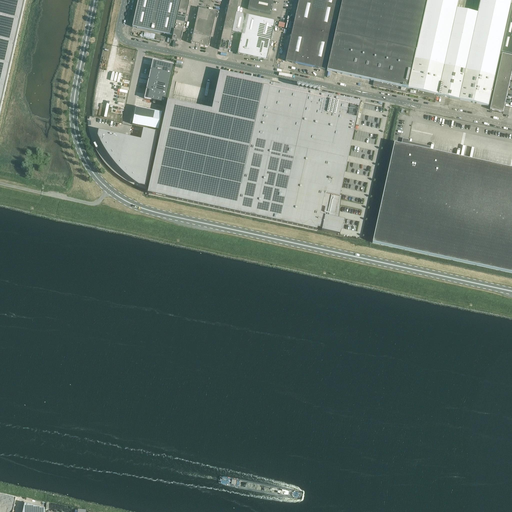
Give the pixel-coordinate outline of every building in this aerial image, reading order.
[(0,0),(0,109),(24,0),(0,0)] [(138,0),(132,27),(172,36),(179,0),(138,0)] [(238,0),(229,0),(228,6),(237,8),(239,0),(238,0)] [(249,0),(248,10),(270,15),(273,0),(249,0)] [(340,0),(298,0),(285,62),(325,70),(340,0)] [(342,0),(335,33),(416,51),(427,0),(342,0)] [(414,59),(407,93),(440,100),(441,96),(488,106),(511,0),(480,0),(477,14),(457,9),(458,0),(427,0),(416,51),(414,59)] [(180,5),(178,14),(186,16),(188,6),(180,5)] [(510,9),(501,53),(511,55),(511,9),(511,5),(510,9)] [(228,6),(226,15),(235,17),(236,13),(237,8),(228,6)] [(199,9),(197,18),(205,20),(207,11),(199,9)] [(207,11),(205,20),(214,21),(216,13),(207,11)] [(232,30),(232,33),(242,35),(237,54),(267,60),(275,21),(236,13),(235,17),(234,22),(233,26),(232,30)] [(178,14),(176,22),(184,24),(186,16),(178,14)] [(197,18),(195,26),(204,28),(205,20),(197,18)] [(205,20),(204,28),(212,30),(214,21),(205,20)] [(176,22),(174,31),(183,33),(184,24),(176,22)] [(195,26),(193,35),(202,37),(204,28),(195,26)] [(204,28),(202,37),(210,39),(212,30),(204,28)] [(183,33),(174,31),(172,40),(181,42),(183,33)] [(223,32),(221,41),(229,43),(231,34),(223,32)] [(416,51),(335,33),(327,71),(374,81),(373,86),(407,93),(414,59),(416,51)] [(191,44),(200,46),(202,37),(193,35),(191,44)] [(202,37),(200,46),(208,48),(210,39),(202,37)] [(221,41),(219,50),(228,52),(229,43),(221,41)] [(511,56),(502,54),(500,61),(511,63),(511,56)] [(153,61),(151,70),(171,75),(174,65),(153,61)] [(511,63),(500,61),(499,67),(511,69),(511,63)] [(511,69),(499,67),(498,73),(511,76),(511,70),(511,69)] [(151,70),(149,80),(169,84),(171,75),(151,70)] [(168,101),(147,194),(317,230),(317,228),(322,229),(332,231),(337,206),(328,204),(330,196),(332,196),(339,198),(339,197),(360,102),(266,82),(264,82),(262,81),(259,80),(257,80),(220,72),(212,110),(172,101),(168,101)] [(498,73),(496,79),(509,82),(511,76),(498,73)] [(496,79),(495,85),(508,88),(509,82),(496,79)] [(149,80),(146,89),(167,94),(169,84),(149,80)] [(495,85),(494,92),(507,95),(508,88),(495,85)] [(146,89),(144,99),(165,104),(167,94),(146,89)] [(494,92),(492,98),(505,101),(507,95),(494,92)] [(492,98),(491,104),(504,107),(505,101),(492,98)] [(490,110),(503,113),(504,107),(491,104),(490,110)] [(136,108),(132,125),(158,130),(162,113),(136,108)] [(98,130),(98,134),(100,138),(102,142),(104,146),(106,150),(109,154),(112,158),(114,161),(117,165),(120,168),(124,171),(127,175),(131,178),(134,180),(138,183),(143,186),(146,187),(156,143),(159,132),(143,129),(141,140),(98,130)] [(372,243),(511,273),(511,170),(395,145),(395,144),(394,144),(372,243)]
